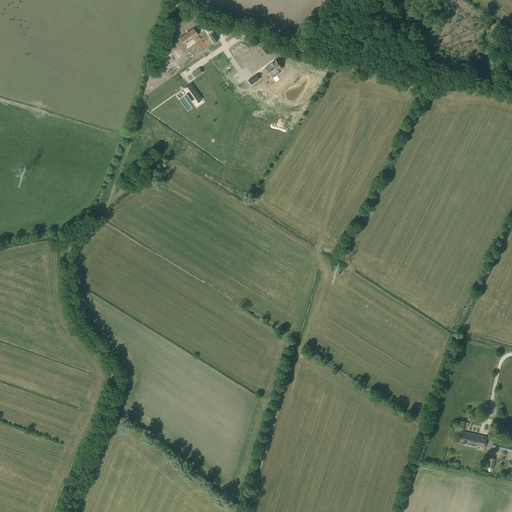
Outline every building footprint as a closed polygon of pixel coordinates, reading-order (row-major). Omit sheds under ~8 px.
[(179,38),(184,45),(186,43),(186,41),(192,37),(193,39),(198,35),(193,28),(179,38)] [(213,33),(209,36),(214,43),(218,40),(213,33)] [(274,73),(276,75),(280,73),(278,71),(281,68),(276,61),(266,68),(271,75),(274,73)] [(251,85),(259,79),(256,75),(248,80),(251,85)] [(191,96),(194,101),(199,97),(193,87),(191,88),(189,85),(184,89),(189,97),(191,96)] [(484,448),(486,437),(464,432),(461,443),(477,447),(477,446),(484,448)] [(511,454),(511,444),(509,443),(509,444),(494,441),(492,448),(507,452),(507,453),(511,454)]
